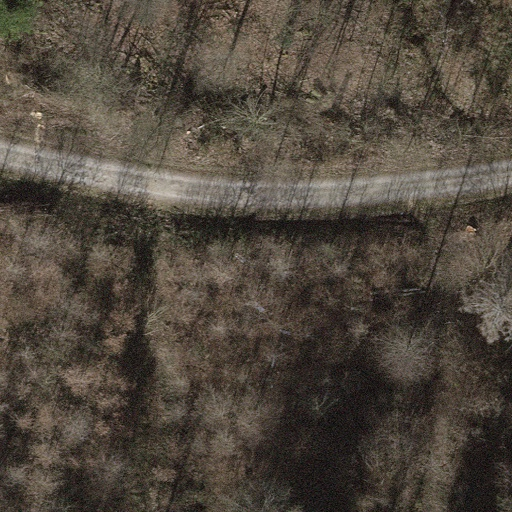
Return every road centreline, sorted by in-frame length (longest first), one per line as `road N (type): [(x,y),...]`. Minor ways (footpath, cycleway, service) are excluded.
road 1 (track): [(511,164),(295,191),(0,143)]
road 2 (track): [(187,175),(144,252),(134,479)]
